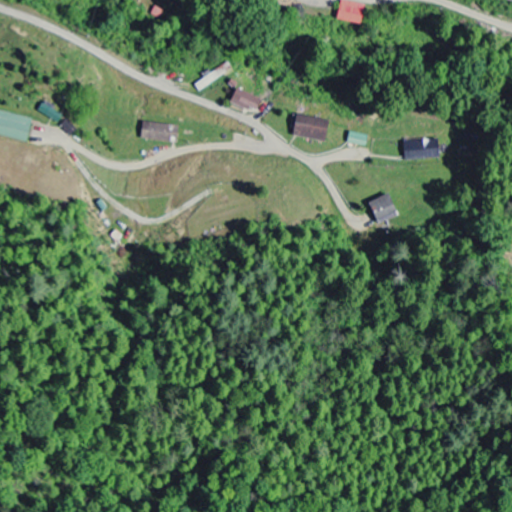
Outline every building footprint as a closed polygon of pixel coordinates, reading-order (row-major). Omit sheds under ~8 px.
[(359,28),(364,7),(339,2),(334,21),(359,28)] [(256,115),(261,102),(235,90),(229,103),(256,115)] [(31,121),(0,112),(0,137),(25,144),(31,121)] [(325,142),(328,122),(294,118),(292,139),(325,142)] [(177,128),(141,124),(139,140),(175,144),(177,128)] [(346,144),(365,149),(367,138),(348,133),(346,144)] [(403,161),(439,159),(438,142),(402,144),(403,161)] [(369,204),(377,227),(397,220),(389,196),(369,204)]
